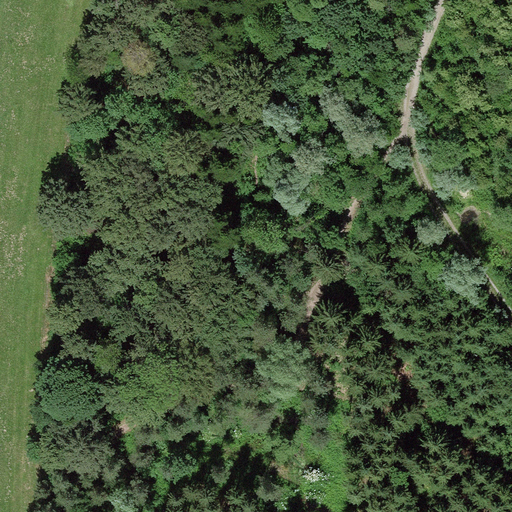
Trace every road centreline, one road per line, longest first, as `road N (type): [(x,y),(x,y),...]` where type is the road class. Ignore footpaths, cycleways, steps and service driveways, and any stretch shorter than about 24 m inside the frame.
road 1 (track): [(410,139),(511,302)]
road 2 (track): [(445,0),(413,70),(410,139)]
